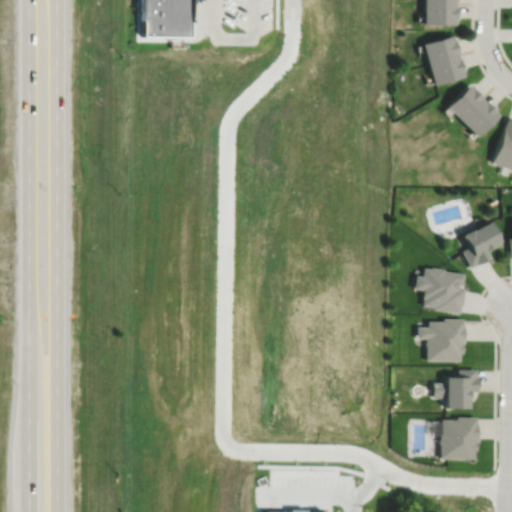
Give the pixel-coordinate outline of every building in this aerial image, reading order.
[(139,0),(139,35),(187,35),(187,0),(139,0)] [(421,2),(421,23),(451,23),(451,19),(453,19),(453,4),(451,4),(451,2),(421,2)] [(455,55),(454,52),(456,52),(452,38),(451,39),(449,34),(420,42),(426,63),(455,55)] [(426,63),(432,84),(461,75),(460,71),(461,70),(457,57),(456,57),(455,55),(426,63)] [(481,99),(479,97),(480,96),(470,86),(469,87),(466,84),(444,105),(459,120),(481,99)] [(459,120),(474,136),(496,114),(493,111),(494,110),(484,100),(483,101),(481,99),(459,120)] [(511,120),(505,118),(489,161),(511,169),(511,120)] [(458,235),(465,247),(459,250),(468,266),(474,263),(474,264),(487,257),(484,251),(499,243),(487,222),(470,231),(469,229),(458,235)] [(421,267),(420,276),(413,275),(411,288),(421,289),(420,296),(419,303),(430,304),(430,306),(456,310),(457,302),(459,303),(461,288),(454,286),(455,284),(460,285),(461,274),(442,270),(442,269),(428,267),(428,268),(421,267)] [(415,324),(415,336),(424,336),(424,358),(457,358),(457,351),(460,351),(460,339),(461,339),(462,323),(461,323),(461,316),(440,316),(440,319),(425,319),(425,324),(415,324)] [(430,380),(430,395),(442,396),(442,405),(468,406),(468,389),(475,389),(475,374),(474,374),(474,367),(455,367),(455,373),(442,373),(442,381),(430,380)] [(439,417),(439,432),(437,432),(437,456),(470,457),(470,449),(473,449),(473,437),(475,437),(475,422),(474,422),(474,415),(454,415),(454,417),(439,417)]
